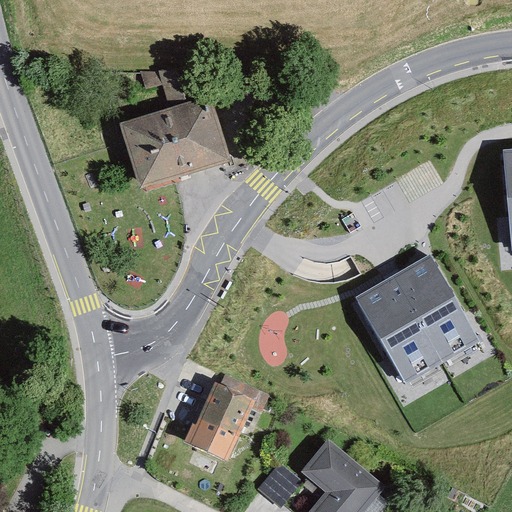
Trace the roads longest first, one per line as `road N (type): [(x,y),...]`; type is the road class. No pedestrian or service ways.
road 1 (unclassified): [(104,361),(165,341),(233,234),(332,125),(424,68),(511,45)]
road 2 (unclassified): [(0,45),(104,361)]
road 3 (unclassified): [(91,511),(101,472),(104,361)]
